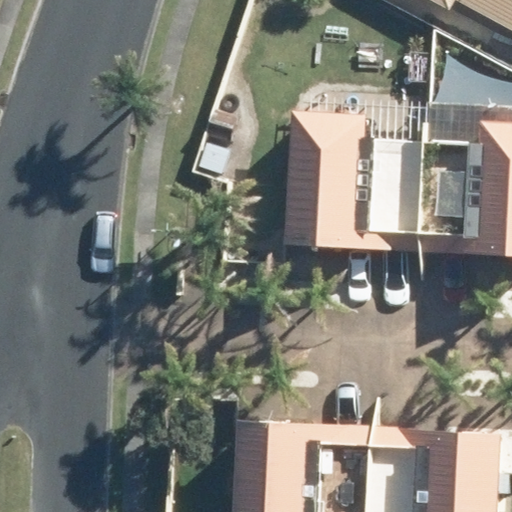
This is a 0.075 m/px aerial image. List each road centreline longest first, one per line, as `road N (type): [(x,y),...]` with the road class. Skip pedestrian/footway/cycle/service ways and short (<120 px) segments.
road 1 (tertiary): [(109,0),(72,98),(22,281)]
road 2 (tertiary): [(22,281),(70,419),(66,511)]
